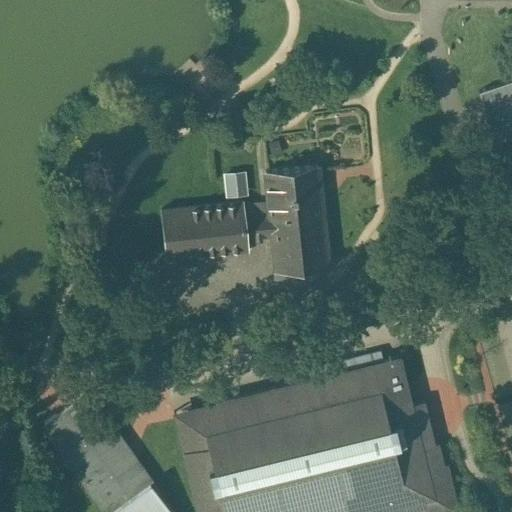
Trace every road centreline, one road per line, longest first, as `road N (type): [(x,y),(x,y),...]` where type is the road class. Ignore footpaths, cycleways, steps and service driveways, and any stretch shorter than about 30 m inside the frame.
road 1 (residential): [(501,300),(165,384)]
road 2 (residential): [(501,300),(432,0)]
